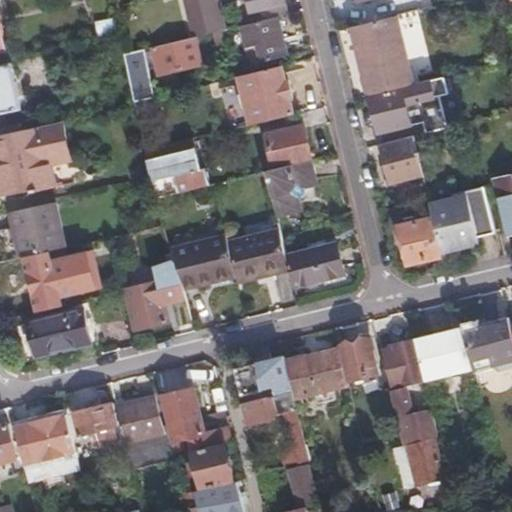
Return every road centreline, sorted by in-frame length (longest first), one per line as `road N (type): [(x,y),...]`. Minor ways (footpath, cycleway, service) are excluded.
road 1 (unclassified): [(0,399),(382,307)]
road 2 (unclassified): [(311,0),(382,307)]
road 3 (unclassified): [(382,307),(511,273)]
